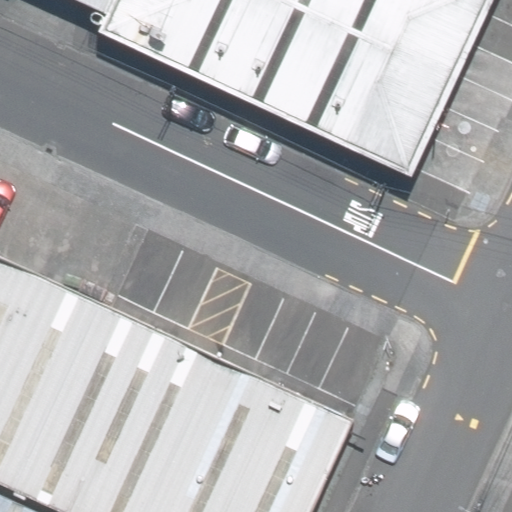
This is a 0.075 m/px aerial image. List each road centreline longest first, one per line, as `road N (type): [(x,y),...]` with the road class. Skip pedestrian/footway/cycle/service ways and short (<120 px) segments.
road 1 (unclassified): [(0,74),(511,312)]
road 2 (unclassified): [(511,324),(424,511)]
